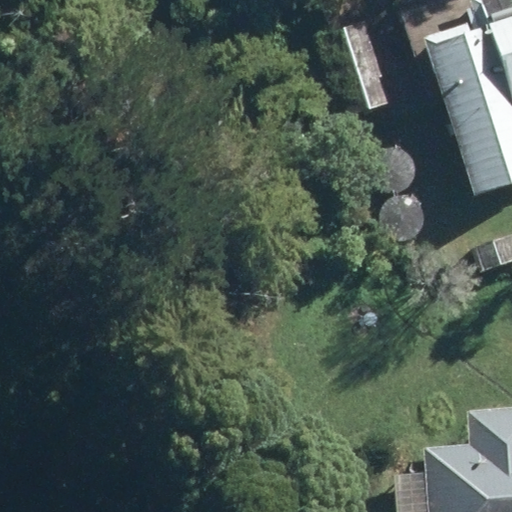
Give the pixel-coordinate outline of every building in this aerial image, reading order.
[(511,0),(482,0),(493,30),(475,36),(473,30),(430,42),(477,198),(511,187),(511,0)] [(393,105),(368,25),(325,37),(349,118),(393,105)] [(412,136),(363,151),(376,196),(425,181),(412,136)] [(438,227),(425,181),(376,196),(389,241),(438,227)] [(511,511),(511,411),(468,416),(473,450),(424,455),(429,511),(511,511)]
